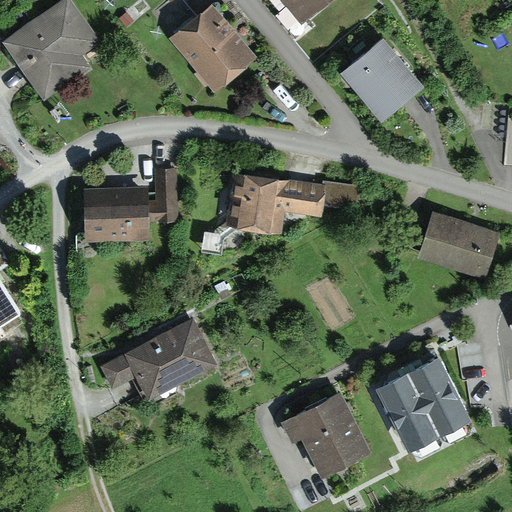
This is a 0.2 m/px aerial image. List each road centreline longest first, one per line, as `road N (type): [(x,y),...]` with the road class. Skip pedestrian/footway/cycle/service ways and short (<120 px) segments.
road 1 (residential): [(0,196),(101,139),(146,126),(230,127),(357,153)]
road 2 (track): [(109,511),(77,400),(59,272),(64,158)]
road 3 (residential): [(242,0),(351,133),(357,153)]
road 4 (residential): [(357,153),(511,202)]
